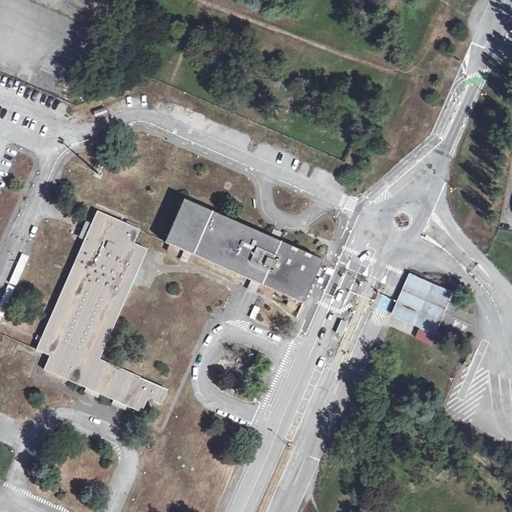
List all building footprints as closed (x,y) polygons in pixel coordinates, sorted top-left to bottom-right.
[(22,66),(20,72),(30,76),(32,70),(22,66)] [(316,272),(321,261),(182,201),(164,243),(169,245),(166,251),(176,256),(179,249),(302,303),(314,275),(316,272)] [(138,231),(96,212),(90,226),(35,350),(50,357),(44,370),(141,412),(147,399),(160,405),(166,390),(98,360),(145,250),(132,244),(138,231)] [(452,294),(410,277),(398,303),(392,316),(420,328),(416,338),(430,345),(446,309),(452,294)] [(344,334),(350,321),(343,318),(337,331),(344,334)]
